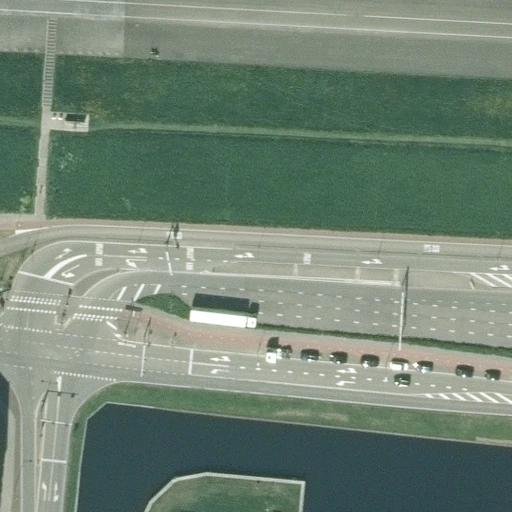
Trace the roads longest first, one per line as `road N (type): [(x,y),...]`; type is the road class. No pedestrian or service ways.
road 1 (primary): [(511,269),(58,251),(24,288),(22,348)]
road 2 (primary): [(69,353),(87,311),(123,279),(511,299)]
road 3 (tertiary): [(69,353),(511,399)]
road 4 (primary): [(22,348),(37,510)]
road 5 (primary): [(37,510),(69,353)]
